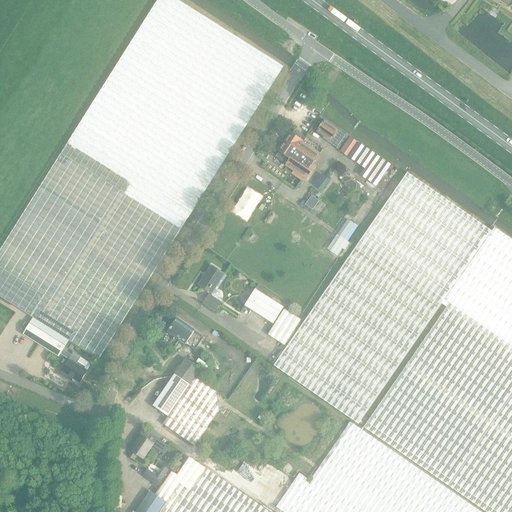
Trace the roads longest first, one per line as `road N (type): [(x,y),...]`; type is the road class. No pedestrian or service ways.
road 1 (unclassified): [(106,416),(127,344),(315,46)]
road 2 (primary): [(511,147),(307,0)]
road 3 (unclassified): [(511,187),(315,46)]
road 4 (unknown): [(106,416),(161,431),(224,476)]
